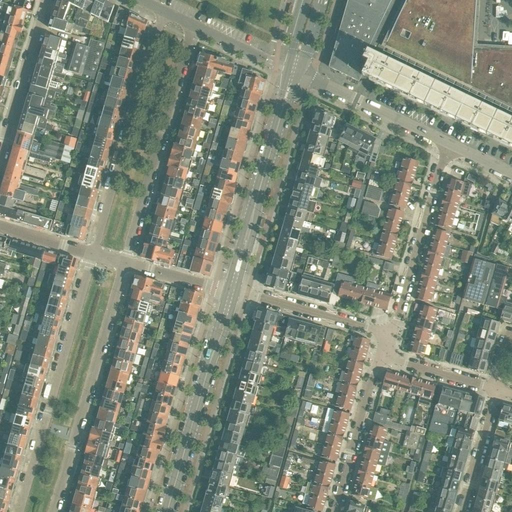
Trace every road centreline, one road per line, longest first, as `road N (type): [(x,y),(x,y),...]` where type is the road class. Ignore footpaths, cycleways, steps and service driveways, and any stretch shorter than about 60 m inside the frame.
road 1 (residential): [(92,254),(19,511)]
road 2 (residential): [(53,511),(124,263)]
road 3 (residential): [(162,10),(92,254)]
road 4 (residential): [(124,263),(192,24)]
road 5 (secondary): [(166,511),(231,290)]
road 6 (secondary): [(231,290),(292,71)]
road 7 (residential): [(391,334),(450,144)]
road 8 (residential): [(292,71),(450,144)]
road 9 (residential): [(391,334),(231,290)]
road 10 (residential): [(0,156),(46,0)]
road 11 (residential): [(379,356),(333,511)]
road 12 (residential): [(462,511),(496,388)]
road 13 (residential): [(496,388),(379,356)]
